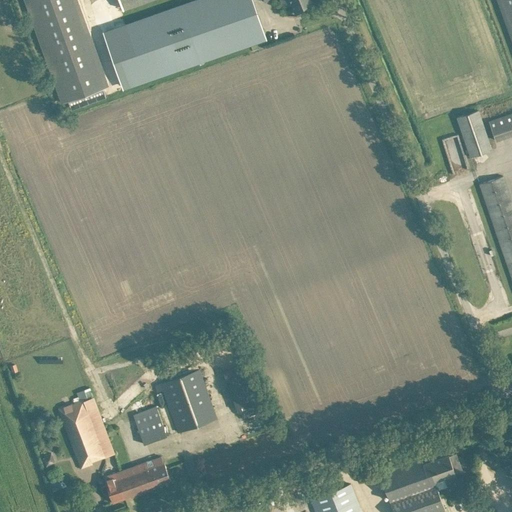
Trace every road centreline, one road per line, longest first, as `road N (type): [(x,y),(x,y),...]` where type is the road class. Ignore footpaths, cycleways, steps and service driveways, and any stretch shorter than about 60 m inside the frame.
road 1 (unclassified): [(504,395),(340,0)]
road 2 (unclassified): [(160,511),(504,395)]
